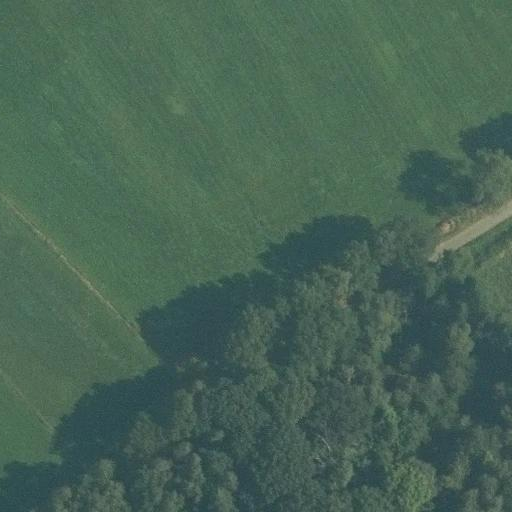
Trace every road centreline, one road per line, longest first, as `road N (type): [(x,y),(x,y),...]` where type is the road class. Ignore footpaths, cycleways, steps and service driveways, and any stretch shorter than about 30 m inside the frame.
road 1 (unclassified): [(43,511),(264,360),(511,208)]
road 2 (track): [(215,393),(327,511)]
